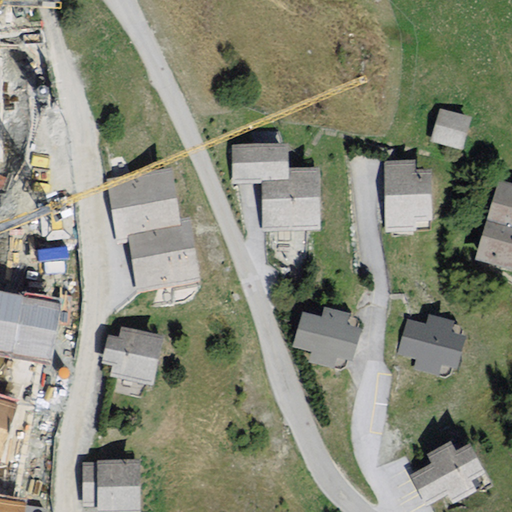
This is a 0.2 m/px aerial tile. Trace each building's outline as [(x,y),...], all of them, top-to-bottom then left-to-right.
[(21,69),(25,100),(50,97),(46,66),(21,69)] [(474,122),(443,113),(434,141),(465,151),(474,122)] [(287,146),(231,147),(232,187),(265,186),(266,232),(319,231),(318,169),(287,170),(287,146)] [(425,164),(387,164),(388,227),(426,227),(425,164)] [(163,177),(123,184),(131,234),(142,232),(150,285),(191,278),(182,225),(171,226),(163,177)] [(511,186),(502,184),(490,223),(480,257),(511,266),(511,186)] [(59,303),(0,291),(0,350),(48,360),(59,303)] [(323,321),(305,316),(295,350),(312,355),(309,365),(333,372),(336,360),(351,364),(360,333),(346,329),(350,317),(326,310),(323,321)] [(455,321),(432,315),(428,329),(408,324),(399,357),(417,362),(414,374),(439,381),(443,368),(457,372),(466,339),(452,335),(455,321)] [(163,338),(121,327),(119,338),(108,336),(101,363),(112,366),(109,377),(151,388),(163,338)] [(0,451),(14,402),(0,397),(0,451)] [(462,454),(455,440),(427,455),(433,466),(412,478),(427,505),(449,493),(454,503),(476,491),(470,480),(486,472),(473,448),(462,454)] [(137,511),(138,465),(84,464),(83,510),(98,511),(137,511)] [(20,511),(22,502),(0,498),(0,511),(20,511)]
